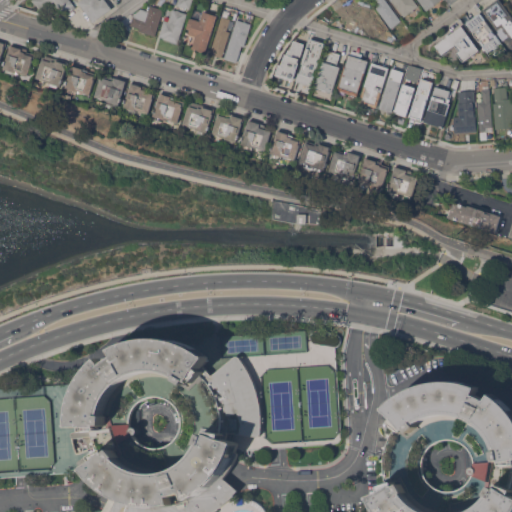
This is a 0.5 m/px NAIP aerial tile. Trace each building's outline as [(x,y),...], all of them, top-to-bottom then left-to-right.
[(71,0),(76,7),(71,11),(69,8),(63,12),(59,7),(57,8),(56,5),(57,4),(54,1),(41,11),(37,4),(36,5),(32,0),(71,0)] [(81,0),(106,0),(112,8),(94,22),(79,2),(81,0)] [(178,0),(192,0),(190,9),(177,5),(178,0)] [(360,0),(366,0),(379,17),(360,31),(358,29),(355,31),(351,25),(346,28),(338,17),(360,0)] [(386,0),(401,20),(391,28),(376,7),(380,4),(377,0),(386,0)] [(415,0),(419,5),(404,16),(393,1),(392,2),(391,0),(415,0)] [(418,0),(440,0),(426,10),(418,0)] [(496,0),(500,0),(511,16),(511,50),(504,39),(509,35),(507,33),(506,34),(503,29),(504,29),(502,27),(498,30),(483,9),(496,0)] [(148,10),(150,4),(164,9),(155,36),(141,31),(139,30),(140,28),(130,25),(131,22),(130,21),(131,18),(132,18),(133,16),(131,15),(141,8),(148,10)] [(177,42),(177,44),(170,41),(171,40),(164,38),(160,36),(161,35),(160,35),(167,12),(171,13),(173,9),(188,13),(178,43),(177,42)] [(206,52),(192,48),(193,44),(184,41),(187,31),(190,32),(191,29),(187,28),(191,17),(201,21),(204,11),(205,11),(206,9),(217,13),(217,15),(218,15),(206,52)] [(508,50),(494,60),(466,22),(480,12),(508,50)] [(222,57),(214,55),(215,52),(211,51),(222,16),(231,19),(227,31),(230,31),(222,57)] [(237,19),(251,23),(244,46),(242,45),(237,62),(225,58),(237,19)] [(480,50),(464,61),(457,53),(460,51),(455,45),(442,54),(435,45),(462,25),(480,50)] [(324,43),(310,38),(295,81),(310,86),(324,43)] [(278,76),(293,80),(304,43),(289,39),(278,76)] [(28,74),(25,73),(24,74),(20,73),(21,72),(15,70),(14,74),(6,71),(6,69),(4,68),(10,49),(9,49),(11,44),(27,50),(27,51),(35,54),(28,74)] [(341,53),(341,55),(342,56),(340,66),(342,66),(334,92),(329,90),(329,93),(325,92),(326,90),(314,86),(322,60),(324,60),(327,49),(334,51),(341,53)] [(358,96),(356,95),(355,98),(339,93),(350,54),(351,55),(352,50),(363,53),(361,58),(369,60),(358,96)] [(68,62),(60,86),(58,85),(57,88),(49,85),(50,82),(36,77),(43,56),(45,57),(45,55),(68,62)] [(372,62),(390,67),(377,107),(361,102),(372,62)] [(73,64),(85,68),(84,69),(96,73),(90,94),(77,90),(76,93),(68,90),(68,89),(65,88),(73,64)] [(410,65),(421,69),(417,82),(405,78),(410,65)] [(393,68),(405,71),(392,112),(381,108),(393,68)] [(119,105),(116,104),(115,106),(107,103),(108,100),(95,96),(100,79),(99,79),(100,75),(109,78),(110,76),(126,81),(119,105)] [(422,78),(433,82),(421,121),(410,118),(422,78)] [(130,87),(129,87),(131,82),(147,88),(147,90),(155,92),(148,113),(135,109),(134,112),(126,109),(127,107),(124,106),(130,87)] [(404,83),(416,86),(407,116),(396,112),(404,83)] [(480,129),(479,119),(478,101),(483,101),(482,88),(483,88),(483,85),(488,85),(489,88),(490,88),(493,131),(485,131),(485,130),(480,130),(480,129)] [(436,86),(451,91),(449,98),(450,99),(449,103),(451,103),(443,128),(424,122),(436,86)] [(494,103),(495,102),(494,87),(507,86),(508,98),(511,98),(511,127),(496,129),(494,103)] [(454,132),(453,116),(458,116),(458,102),(459,102),(459,96),(462,96),(461,90),(468,90),(469,93),(476,92),(476,101),(470,102),(470,104),(475,104),(477,130),(469,131),(454,132)] [(160,92),(179,98),(178,99),(184,101),(178,122),(164,118),(163,121),(154,118),(155,116),(153,116),(160,92)] [(207,133),(196,129),(183,124),(188,109),(189,109),(191,101),(213,109),(212,113),(213,113),(207,133)] [(236,142),(225,138),(212,133),(216,123),(214,123),(218,111),(231,115),(231,114),(243,118),(241,123),(242,123),(236,142)] [(261,124),(260,127),(272,131),(266,150),(253,146),(252,149),(243,147),(244,144),(242,143),(249,120),(261,124)] [(290,133),(289,135),(301,138),(295,159),(282,156),(281,158),(273,156),(274,153),(271,153),(278,129),(290,133)] [(332,146),(324,169),(322,169),(321,171),(312,168),(313,165),(300,161),(307,140),(315,143),(316,141),(332,146)] [(361,155),(354,179),(342,176),(343,174),(330,170),(336,150),(348,153),(349,152),(361,155)] [(382,162),(382,164),(390,166),(383,187),(370,183),(370,185),(358,181),(366,157),(382,162)] [(411,171),(411,173),(418,175),(412,196),(399,192),(398,196),(390,193),(391,191),(389,190),(396,167),(411,171)] [(496,231),(450,218),(450,217),(448,216),(453,201),(501,215),(496,231)] [(307,213),(307,223),(297,223),(298,213),(307,213)] [(511,511),(104,511),(114,496),(100,484),(98,486),(91,478),(94,475),(87,468),(85,470),(83,471),(0,476),(0,387),(85,380),(87,376),(93,368),(98,362),(103,358),(108,364),(113,360),(120,355),(116,349),(121,346),(133,342),(155,336),(179,335),(199,340),(220,352),(220,336),(311,332),(334,335),(335,336),(336,338),(337,339),(337,341),(337,343),(336,345),(334,347),(332,348),(338,432),(338,434),(337,436),(336,438),(334,439),(332,440),(330,440),(247,447),(244,447),(242,447),(240,446),(238,444),(237,447),(236,453),(231,462),(226,470),(240,490),(234,496),(241,498),(246,498),(248,498),(253,499),(256,500),(259,502),(263,506),(267,511),(370,511),(365,503),(384,491),(383,486),(386,479),(384,469),(384,463),(384,455),(386,447),(388,441),(391,435),(397,425),(394,422),(398,417),(388,409),(391,405),(401,397),(408,392),(416,387),(427,384),(440,382),(450,381),(458,381),(469,383),(480,387),(477,394),(483,396),(490,400),(493,394),(498,396),(503,401),(509,406),(511,409),(511,511)]
